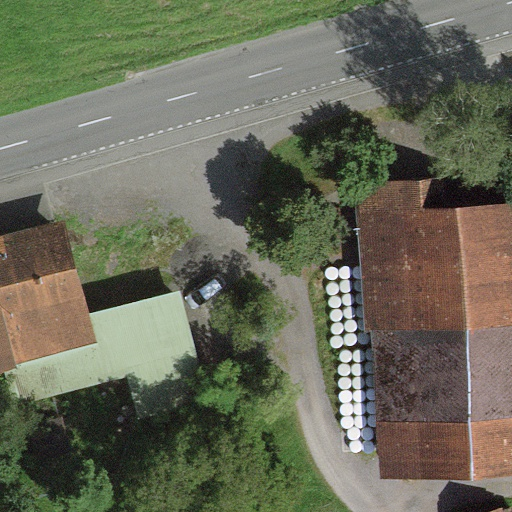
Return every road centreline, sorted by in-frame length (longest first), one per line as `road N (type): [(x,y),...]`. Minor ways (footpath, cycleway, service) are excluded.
road 1 (tertiary): [(0,154),(511,3)]
road 2 (track): [(171,102),(309,425),(368,511)]
